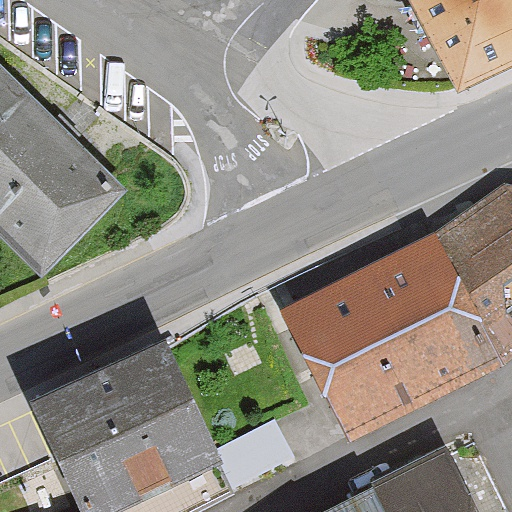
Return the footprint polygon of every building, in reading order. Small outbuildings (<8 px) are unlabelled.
[(511,0),(410,0),(457,96),(511,68),(511,0)] [(127,190),(0,64),(0,234),(41,276),(127,190)] [(502,360),(511,352),(511,190),(502,189),(435,234),(468,296),(502,360)] [(313,378),(468,296),(435,234),(280,317),(313,378)] [(502,360),(468,296),(313,378),(347,442),(502,360)] [(214,455),(168,364),(30,429),(73,495),(83,511),(235,511),(229,500),(296,465),(275,423),(214,455)] [(322,511),(475,511),(446,450),(322,511)]
